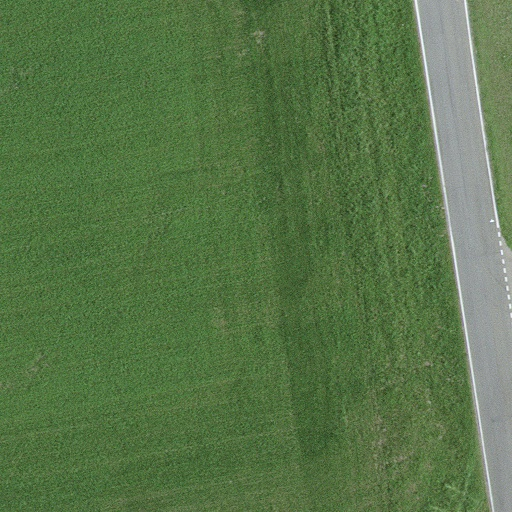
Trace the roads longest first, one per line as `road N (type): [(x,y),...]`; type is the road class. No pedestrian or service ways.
road 1 (unclassified): [(481,340),(437,0)]
road 2 (unclassified): [(508,511),(481,340)]
